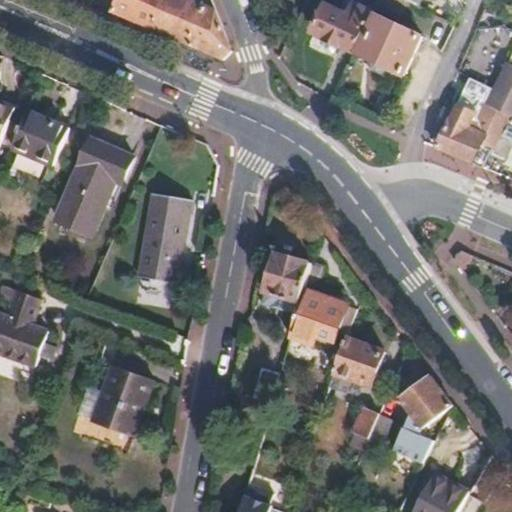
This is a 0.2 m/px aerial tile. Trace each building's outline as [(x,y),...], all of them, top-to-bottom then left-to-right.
[(119,0),(115,11),(153,28),(166,0),(119,0)] [(194,0),(166,0),(153,28),(224,59),(232,51),(215,9),(194,0)] [(406,2),(402,0),(381,0),(379,4),(401,14),(406,2)] [(312,31),(356,52),(375,12),(354,1),(351,8),(345,6),(342,11),(326,4),(312,31)] [(361,55),(403,76),(421,38),(380,18),(361,55)] [(458,105),(437,149),(482,167),(488,152),(491,152),(508,115),(511,116),(511,67),(506,65),(494,90),(470,79),(458,105)] [(0,102),(0,145),(0,146),(16,109),(0,102)] [(29,111),(14,147),(55,165),(71,128),(29,111)] [(95,138),(61,222),(95,237),(118,182),(125,184),(137,155),(95,138)] [(159,196),(144,280),(181,286),(195,201),(159,196)] [(445,240),(441,246),(446,249),(450,243),(445,240)] [(280,253),(269,292),(303,301),(314,263),(280,253)] [(460,265),(466,273),(476,260),(468,256),(460,265)] [(303,301),(299,314),(296,324),(337,339),(341,329),(351,332),(360,307),(319,292),(320,288),(326,265),(314,263),(303,301)] [(0,312),(0,352),(37,367),(52,332),(41,328),(50,303),(19,291),(9,315),(0,312)] [(303,301),(269,292),(266,304),(299,314),(303,301)] [(349,338),(337,371),(374,385),(385,352),(349,338)] [(106,387),(94,417),(93,421),(134,435),(156,378),(116,363),(106,387)] [(256,396),(274,401),(282,371),(264,366),(256,396)] [(414,415),(423,427),(454,405),(433,377),(401,399),(414,415)] [(80,411),(94,417),(106,387),(92,381),(80,411)] [(358,432),(371,438),(372,436),(381,416),(382,413),(367,407),(357,431),(358,432)] [(397,416),(384,410),(382,413),(381,416),(372,436),(389,445),(397,416)] [(423,427),(414,415),(408,426),(396,448),(425,463),(436,441),(420,432),(423,427)] [(354,443),(366,449),(370,441),(371,438),(358,432),(354,443)] [(472,491),(463,508),(470,511),(472,511),(483,499),(489,501),(506,472),(492,454),(472,491)] [(416,511),(460,511),(463,508),(472,491),(438,472),(416,511)] [(277,511),(287,484),(259,474),(246,511),(277,511)]
